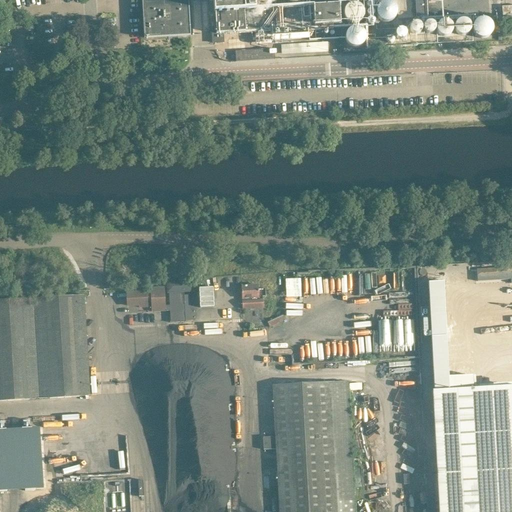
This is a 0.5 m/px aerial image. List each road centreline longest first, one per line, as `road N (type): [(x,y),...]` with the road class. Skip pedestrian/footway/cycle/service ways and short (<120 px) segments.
road 1 (track): [(0,122),(64,138),(507,114),(511,102)]
road 2 (tertiary): [(0,113),(263,73),(511,60)]
road 3 (unclassified): [(0,245),(350,235)]
